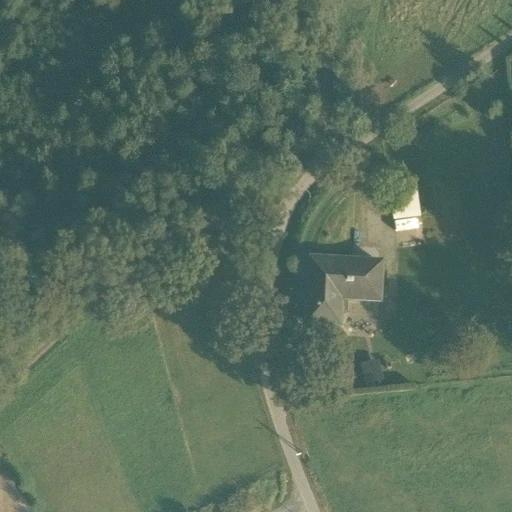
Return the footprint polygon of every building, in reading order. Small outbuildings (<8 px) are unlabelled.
[(420,219),(416,189),(389,192),(393,222),(420,219)] [(308,326),(339,328),(341,302),(342,295),(380,297),(382,266),(319,261),(316,292),(310,291),(308,326)] [(316,292),(319,261),(312,261),(310,291),(316,292)] [(342,295),(341,302),(380,305),(380,297),(342,295)] [(360,365),(364,385),(383,381),(379,361),(360,365)]
